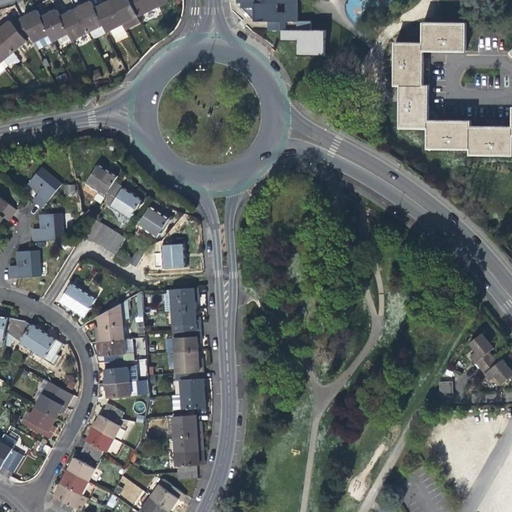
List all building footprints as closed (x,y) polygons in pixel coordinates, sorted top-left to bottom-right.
[(114,0),(110,2),(122,25),(137,17),(128,0),(114,0)] [(128,0),(137,17),(168,2),(167,0),(128,0)] [(237,0),(238,3),(242,3),(242,8),(257,8),(257,11),(257,13),(256,12),(256,21),(269,21),(269,30),(282,30),(282,41),(299,41),(299,21),(299,0),(237,0)] [(84,6),(76,10),(87,33),(103,25),(95,10),(91,2),(84,6)] [(103,6),(95,10),(103,25),(107,33),(122,25),(110,2),(103,6)] [(69,13),(60,18),(68,34),(72,41),(87,33),(76,10),(69,13)] [(49,14),(41,19),(49,35),(52,42),(68,34),(60,18),(57,11),(49,14)] [(30,15),(21,20),(29,36),(33,43),(49,35),(41,19),(37,12),(30,15)] [(12,24),(24,39),(29,36),(21,20),(20,18),(12,24)] [(313,21),(299,21),(299,56),(327,56),(328,32),(313,31),(313,21)] [(24,39),(12,24),(10,22),(4,28),(0,30),(0,37),(13,53),(27,42),(24,39)] [(467,51),(467,23),(437,22),(425,22),(425,43),(397,43),(397,56),(396,85),(402,85),(402,98),(401,127),(429,128),(429,148),(440,148),(472,149),(472,154),(490,154),(511,154),(511,126),(490,126),(472,126),(472,121),(452,121),(429,120),(429,102),(429,86),(424,86),(424,65),(424,50),(447,50),(467,51)] [(0,63),(13,53),(0,37),(0,63)] [(86,183),(106,196),(118,176),(106,168),(99,163),(86,183)] [(43,196),(36,204),(42,209),(62,185),(42,168),(29,183),(40,193),(43,196)] [(111,207),(130,219),(143,199),(132,193),(123,187),(111,207)] [(34,202),(36,204),(43,196),(40,193),(33,201),(34,202)] [(8,212),(13,216),(18,210),(0,196),(0,223),(5,217),(8,212)] [(138,226),(157,238),(170,218),(156,209),(151,205),(138,226)] [(90,210),(87,213),(98,220),(101,216),(90,210)] [(12,218),(13,216),(8,212),(5,217),(10,221),(12,218)] [(42,233),(32,233),(33,241),(64,239),(62,213),(41,214),(42,228),(42,233)] [(93,217),(82,233),(88,237),(98,220),(93,217)] [(98,220),(88,237),(93,240),(103,223),(98,220)] [(103,223),(93,240),(99,244),(109,227),(103,223)] [(109,227),(99,244),(104,248),(115,230),(109,227)] [(121,234),(115,230),(104,248),(110,251),(121,234)] [(121,234),(110,251),(116,255),(126,237),(121,234)] [(162,245),(164,268),(187,267),(186,256),(185,243),(162,245)] [(130,264),(136,267),(147,250),(141,246),(130,264)] [(19,265),(19,270),(20,278),(41,276),(39,250),(18,251),(19,265)] [(153,254),(147,250),(136,267),(142,271),(153,254)] [(68,305),(73,308),(84,292),(71,284),(61,301),(68,305)] [(170,290),(172,311),(196,309),(196,300),(195,295),(198,294),(198,288),(170,290)] [(96,299),(84,292),(73,308),(80,313),(85,316),(96,299)] [(100,316),(101,326),(102,341),(125,339),(121,303),(100,316)] [(172,311),(173,331),(201,329),(201,324),(197,324),(197,316),(196,309),(172,311)] [(0,339),(3,341),(8,317),(0,315),(0,339)] [(21,341),(31,324),(26,321),(13,318),(9,334),(21,341)] [(32,323),(31,324),(21,341),(20,343),(32,351),(45,330),(39,327),(32,323)] [(201,336),(201,329),(173,331),(175,352),(199,350),(198,341),(198,336),(201,336)] [(57,338),(45,330),(32,351),(54,365),(61,355),(58,353),(64,343),(57,338)] [(472,354),(482,366),(495,355),(491,350),(496,346),(483,331),(471,342),(477,350),(472,354)] [(136,338),(136,354),(145,354),(145,338),(136,338)] [(103,356),(105,356),(124,354),(126,354),(125,339),(102,341),(103,356)] [(199,357),(199,350),(175,352),(176,374),(204,371),(203,365),(200,365),(199,357)] [(124,354),(105,356),(105,362),(125,360),(124,354)] [(495,355),(482,366),(491,378),(497,373),(503,381),(511,373),(511,366),(504,357),(499,361),(495,355)] [(138,359),(140,376),(148,375),(145,358),(138,359)] [(106,369),(126,368),(125,360),(105,362),(106,369)] [(126,368),(106,369),(106,377),(107,383),(130,381),(129,367),(126,368)] [(137,367),(129,367),(130,381),(137,381),(138,381),(137,367)] [(180,380),(181,394),(205,392),(205,381),(204,371),(176,374),(177,380),(180,380)] [(45,379),(41,387),(46,389),(40,400),(36,407),(56,418),(60,411),(64,405),(67,407),(74,394),(45,379)] [(456,380),(442,381),(443,394),(456,393),(456,380)] [(132,396),(130,381),(107,383),(107,389),(108,398),(132,396)] [(35,398),(40,400),(46,389),(41,387),(35,398)] [(174,410),(174,416),(194,414),(193,408),(206,408),(206,403),(205,392),(181,394),(182,409),(174,410)] [(108,404),(105,409),(122,418),(125,413),(108,404)] [(50,438),(53,433),(50,431),(53,425),(56,418),(36,407),(32,414),(26,425),(50,438)] [(105,409),(102,415),(121,425),(126,427),(129,422),(122,418),(105,409)] [(22,423),(26,425),(32,414),(28,412),(22,423)] [(115,438),(121,425),(102,415),(100,414),(97,421),(94,427),(115,438)] [(173,423),(174,437),(198,435),(197,421),(197,414),(194,414),(174,416),(173,416),(173,423)] [(88,441),(105,450),(108,451),(115,438),(94,427),(90,434),(87,440),(88,441)] [(174,437),(175,451),(199,450),(198,435),(174,437)] [(7,437),(4,443),(13,449),(18,441),(8,436),(7,437)] [(3,465),(9,469),(19,452),(13,449),(4,443),(1,441),(0,442),(0,467),(1,468),(3,465)] [(105,450),(88,441),(85,447),(102,456),(105,450)] [(99,461),(102,456),(85,447),(82,452),(99,461)] [(178,466),(178,473),(198,472),(198,465),(200,464),(199,450),(175,451),(176,466),(178,466)] [(24,455),(19,452),(9,469),(14,472),(24,455)] [(72,464),(68,470),(89,481),(96,468),(75,457),(72,464)] [(82,494),(89,481),(68,470),(65,476),(61,483),(82,494)] [(164,479),(152,496),(171,510),(176,503),(180,498),(182,500),(185,495),(164,479)] [(54,496),(57,497),(75,507),(81,510),(88,497),(82,494),(61,483),(57,490),(54,496)] [(111,495),(107,505),(113,507),(117,497),(111,495)] [(169,511),(171,510),(152,496),(139,511),(169,511)] [(72,511),(75,507),(57,497),(54,503),(71,511),(72,511)] [(71,511),(54,503),(51,509),(56,511),(71,511)]
